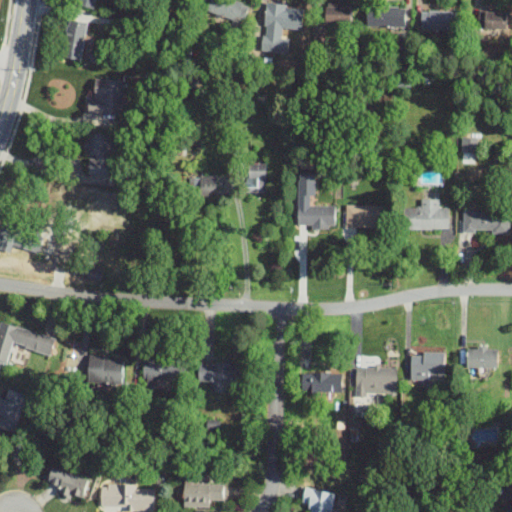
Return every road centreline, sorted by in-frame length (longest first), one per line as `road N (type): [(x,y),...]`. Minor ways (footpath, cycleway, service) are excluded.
road 1 (residential): [(0,285),(91,298),(326,310),(511,293)]
road 2 (residential): [(268,305),(272,484),(260,511)]
road 3 (tertiary): [(0,132),(29,0)]
